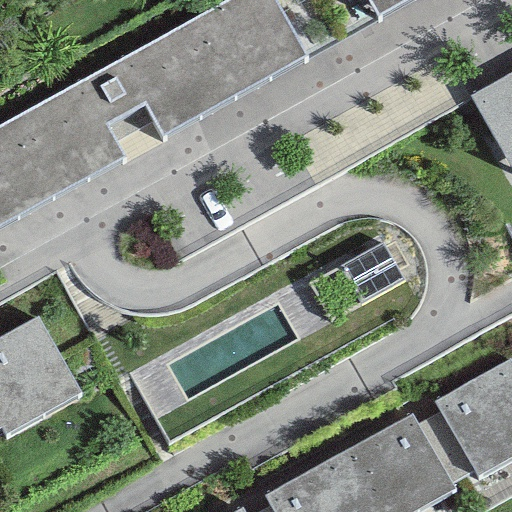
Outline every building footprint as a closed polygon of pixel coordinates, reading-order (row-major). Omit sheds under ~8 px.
[(267,0),(250,0),(0,137),(0,244),(128,174),(109,140),(145,120),(162,151),(307,71),(267,0)] [(0,0),(0,9),(14,0),(0,0)] [(361,0),(379,31),(436,0),(361,0)] [(511,69),(470,93),(511,166),(511,69)] [(403,279),(381,241),(341,264),(362,302),(403,279)] [(0,425),(2,429),(77,386),(35,312),(0,331),(0,425)] [(338,452),(371,511),(402,511),(453,484),(450,478),(476,464),(479,469),(511,450),(511,358),(510,356),(433,399),(439,411),(418,423),(411,411),(338,452)] [(371,511),(338,452),(264,494),(270,504),(256,511),(246,511),(242,505),(229,511),(371,511)]
